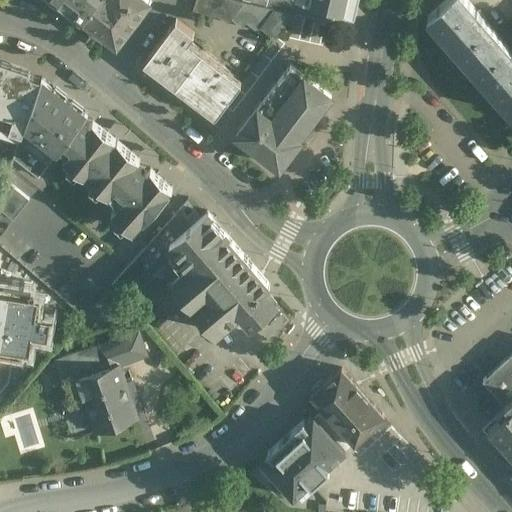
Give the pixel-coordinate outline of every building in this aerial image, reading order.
[(95,0),(59,0),(66,5),(83,18),(95,0)] [(95,0),(83,18),(118,44),(150,0),(95,0)] [(233,0),(196,0),(192,13),(213,20),(214,15),(219,16),(228,23),(231,19),(243,2),(233,0)] [(347,0),(311,0),(346,8),(347,0)] [(511,50),(484,18),(477,9),(476,10),(467,0),(445,0),(427,16),(449,41),(487,85),(511,113),(511,50)] [(243,2),(231,19),(242,28),(246,23),(257,31),(261,27),(274,10),(243,2)] [(293,14),(274,10),(261,27),(275,38),(293,14)] [(176,19),(144,62),(176,86),(202,51),(188,40),(194,32),(176,19)] [(241,81),(202,51),(176,86),(215,116),(241,81)] [(0,129),(22,136),(26,123),(27,120),(41,76),(0,62),(0,129)] [(247,119),(237,132),(280,164),(291,149),(300,137),(299,136),(331,93),(291,62),(247,119)] [(87,113),(41,76),(27,120),(26,123),(59,148),(60,147),(83,117),(85,114),(86,114),(87,113)] [(87,175),(117,137),(93,119),(90,123),(83,118),(84,118),(83,117),(60,147),(67,153),(64,156),(87,175)] [(117,137),(87,175),(109,194),(110,193),(117,204),(112,210),(133,229),(143,219),(170,190),(170,189),(173,186),(151,166),(144,174),(140,171),(142,170),(138,164),(137,165),(135,163),(140,157),(117,137)] [(180,208),(138,255),(154,273),(177,252),(169,243),(192,223),(192,222),(180,208)] [(270,284),(206,210),(192,222),(192,223),(169,243),(177,252),(189,265),(172,280),(215,331),(240,309),(252,323),(271,307),(259,293),(270,284)] [(138,255),(112,284),(126,300),(155,275),(154,273),(138,255)] [(37,283),(0,277),(0,356),(24,360),(25,354),(35,355),(38,339),(54,342),(59,309),(43,307),(46,292),(36,290),(37,283)] [(139,330),(98,345),(106,367),(120,362),(121,363),(147,354),(139,330)] [(98,343),(55,358),(63,381),(78,376),(106,367),(98,345),(98,343)] [(511,352),(483,378),(509,408),(501,415),(498,416),(495,418),(490,425),(511,450),(511,352)] [(106,367),(78,376),(96,429),(138,415),(132,398),(139,395),(132,377),(126,379),(121,363),(120,362),(106,367)] [(363,391),(342,367),(313,393),(334,417),(363,391)] [(363,391),(334,417),(355,441),(385,414),(363,391)] [(306,412),(254,458),(287,495),(339,449),(306,412)]
